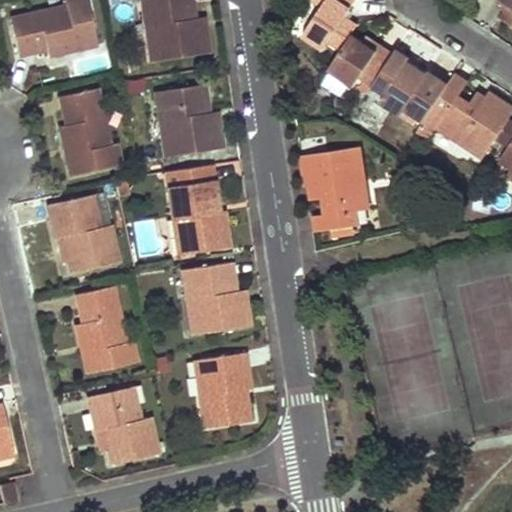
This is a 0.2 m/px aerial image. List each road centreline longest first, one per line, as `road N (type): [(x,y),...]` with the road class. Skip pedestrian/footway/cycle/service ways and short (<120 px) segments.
road 1 (residential): [(312,455),(246,0)]
road 2 (residential): [(0,235),(61,511)]
road 3 (residential): [(312,455),(66,511)]
road 4 (residential): [(511,69),(428,17),(415,0)]
